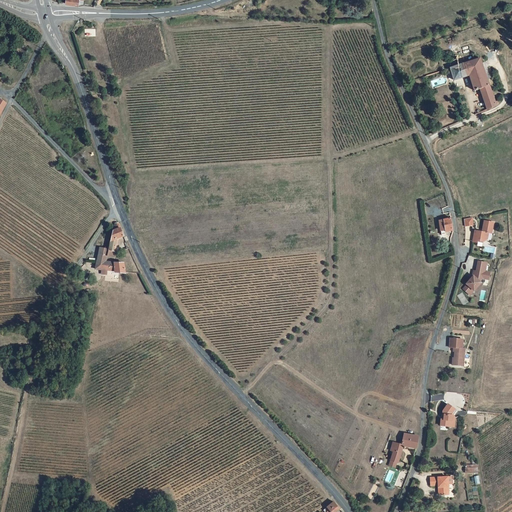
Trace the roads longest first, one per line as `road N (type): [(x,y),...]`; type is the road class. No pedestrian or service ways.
road 1 (unclassified): [(368,0),(450,198),(457,247),(417,460),(399,511)]
road 2 (secondary): [(116,197),(172,315),(349,511)]
road 3 (track): [(2,511),(27,390),(75,267)]
road 4 (unclassified): [(11,98),(116,197)]
road 5 (secondary): [(75,72),(116,197)]
